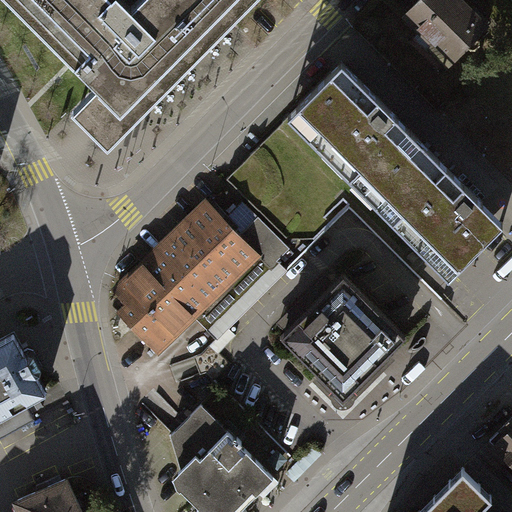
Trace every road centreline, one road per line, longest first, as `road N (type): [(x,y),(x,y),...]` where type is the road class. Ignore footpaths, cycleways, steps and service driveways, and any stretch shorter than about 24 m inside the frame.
road 1 (unclassified): [(332,0),(126,213),(64,252)]
road 2 (unclassified): [(64,252),(137,511)]
road 3 (primary): [(333,511),(511,335)]
road 4 (unclassified): [(0,105),(64,252)]
